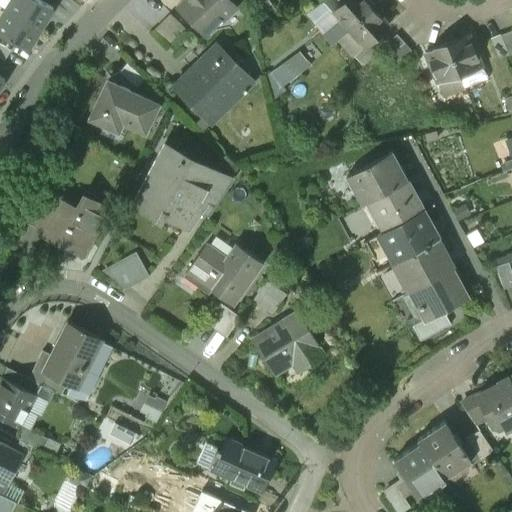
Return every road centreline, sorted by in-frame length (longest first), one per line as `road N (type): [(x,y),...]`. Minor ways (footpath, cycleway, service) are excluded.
road 1 (residential): [(298,511),(312,472),(304,443),(99,295),(76,282),(32,286),(0,323)]
road 2 (residential): [(368,511),(354,473),(367,431),(440,370),(510,332)]
road 3 (residential): [(510,332),(405,140)]
road 4 (residential): [(117,0),(51,77),(0,157)]
